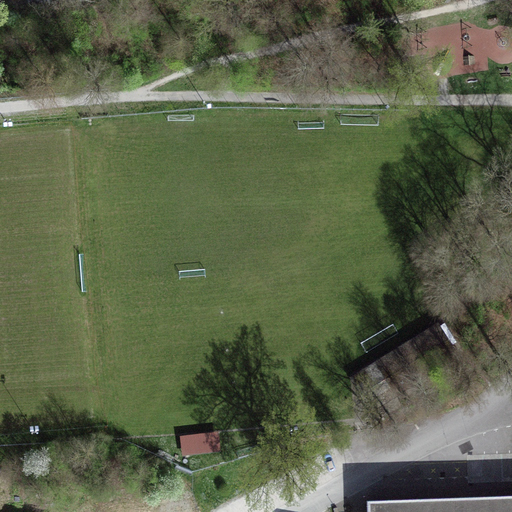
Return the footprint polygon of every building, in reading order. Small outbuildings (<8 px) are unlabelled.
[(378,368),(409,418),(472,379),(441,329),(378,368)] [(193,444),(197,455),(218,447),(214,437),(193,444)] [(153,511),(200,511),(191,492),(153,511)] [(511,511),(511,495),(367,497),(367,511),(511,511)] [(82,500),(81,511),(132,511),(133,503),(82,500)]
